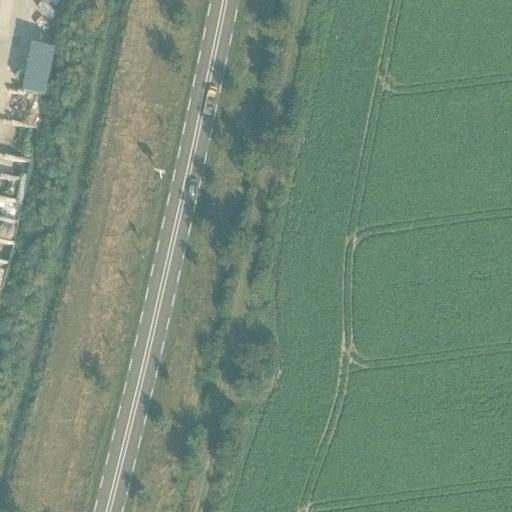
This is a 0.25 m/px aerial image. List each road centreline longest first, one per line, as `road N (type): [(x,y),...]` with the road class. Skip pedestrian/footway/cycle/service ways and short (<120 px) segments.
road 1 (primary): [(104,511),(160,304),(225,0)]
road 2 (track): [(192,511),(301,0)]
